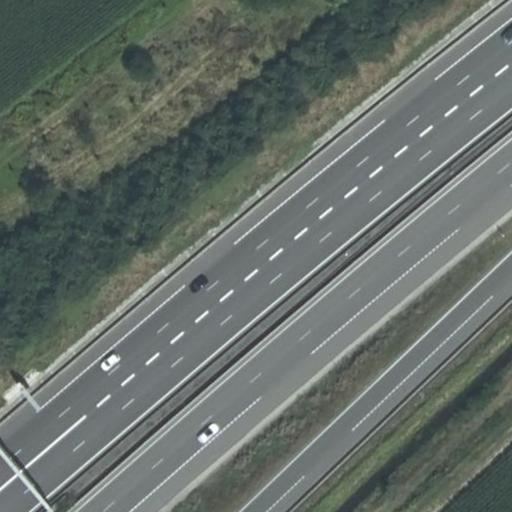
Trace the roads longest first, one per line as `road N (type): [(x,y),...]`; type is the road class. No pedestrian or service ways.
road 1 (motorway): [(511,85),(184,352),(3,511)]
road 2 (motorway): [(101,511),(511,159)]
road 3 (motorway): [(252,511),(511,263)]
